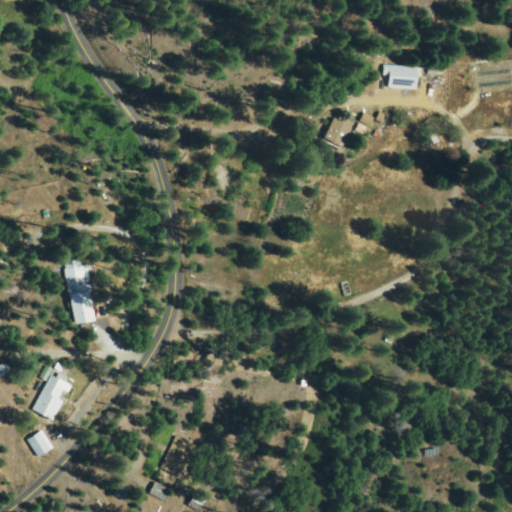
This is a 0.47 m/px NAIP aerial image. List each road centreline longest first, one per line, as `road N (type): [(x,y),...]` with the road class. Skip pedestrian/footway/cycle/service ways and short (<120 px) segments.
road 1 (secondary): [(0,510),(150,376),(170,350),(189,285),(163,182),(72,0)]
road 2 (residential): [(74,0),(190,77),(264,112),(298,118),(413,109),(462,129)]
